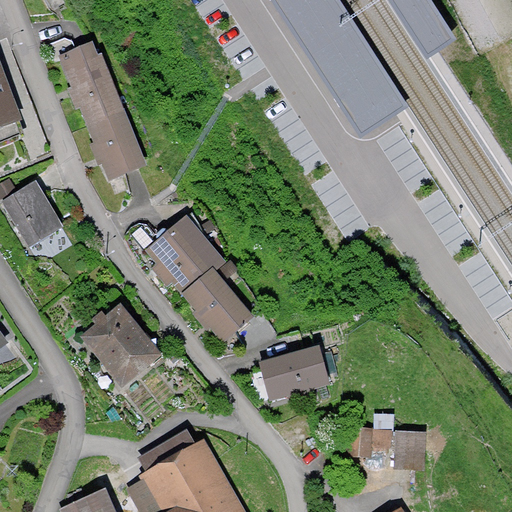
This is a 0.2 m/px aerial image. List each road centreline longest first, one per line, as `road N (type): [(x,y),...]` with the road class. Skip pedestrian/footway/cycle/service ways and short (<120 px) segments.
road 1 (residential): [(8,0),(65,156),(106,229),(295,472),(297,511)]
road 2 (residential): [(47,511),(73,414),(57,363),(0,275)]
